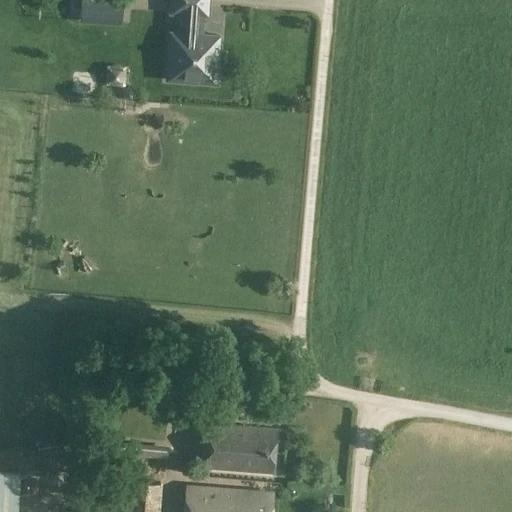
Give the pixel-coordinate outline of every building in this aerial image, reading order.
[(81,0),(81,12),(121,15),(122,0),(81,0)] [(170,35),(167,67),(176,68),(175,81),(199,83),(200,71),(213,72),(215,52),(218,52),(219,35),(203,34),(203,38),(197,37),(198,15),(203,15),(208,16),(209,0),(170,0),(170,13),(186,14),(184,36),(170,35)] [(106,65),(105,84),(125,85),(126,66),(106,65)] [(127,373),(126,383),(125,399),(161,401),(162,375),(127,373)] [(206,468),(273,473),(276,429),(209,424),(206,468)] [(0,511),(38,511),(43,464),(0,460),(0,511)] [(185,511),(268,511),(270,492),(187,486),(185,511)]
